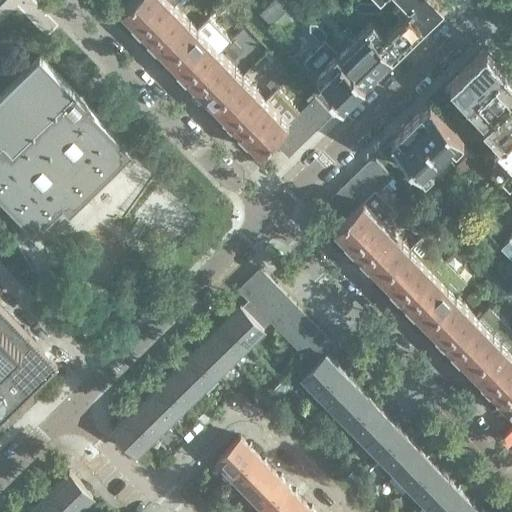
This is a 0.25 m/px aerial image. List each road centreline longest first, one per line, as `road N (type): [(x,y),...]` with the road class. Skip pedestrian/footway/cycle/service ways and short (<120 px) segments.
road 1 (residential): [(267,217),(511,469)]
road 2 (residential): [(267,217),(486,0)]
road 3 (residential): [(65,0),(63,11),(267,217)]
road 4 (residential): [(351,511),(256,417),(235,416),(159,488)]
road 5 (residential): [(100,381),(267,217)]
road 6 (residential): [(0,277),(100,381)]
road 7 (residential): [(159,488),(135,476),(68,411)]
